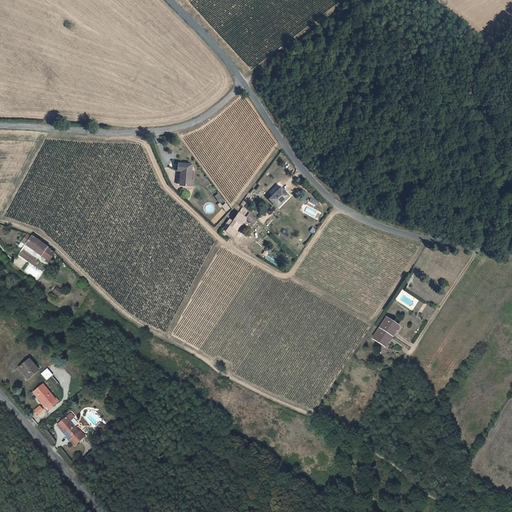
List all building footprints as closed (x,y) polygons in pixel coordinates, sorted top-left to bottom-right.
[(179,178),(191,178),(192,172),(189,172),(190,157),(178,156),(177,163),(180,164),(179,171),(179,178)] [(290,192),(281,182),(270,193),(278,203),(290,192)] [(221,206),(225,211),(229,208),(225,203),(221,206)] [(253,222),(258,217),(245,203),(232,219),(230,217),(224,226),(227,228),(230,223),(237,227),(241,221),(242,221),(247,215),(253,222)] [(31,237),(27,235),(23,242),(48,260),(52,255),(46,248),(31,237)] [(18,255),(34,265),(36,263),(37,264),(39,261),(22,250),(18,255)] [(64,292),(57,287),(55,292),(62,296),(64,292)] [(384,319),(397,326),(400,322),(387,314),(384,319)] [(380,324),(394,333),(397,328),(396,327),(397,326),(384,319),(380,324)] [(390,339),(394,333),(380,324),(373,334),(386,343),(389,338),(390,339)] [(26,375),(28,378),(37,369),(28,358),(20,365),(27,373),(26,374),(26,375)] [(20,365),(18,367),(26,375),(26,374),(27,373),(20,365)] [(46,380),(52,375),(47,368),(40,374),(46,380)] [(34,390),(43,401),(41,403),(44,406),(45,405),(48,408),(55,402),(53,399),(54,398),(42,383),(34,390)] [(41,403),(43,401),(34,390),(32,392),(41,403)] [(38,405),(33,410),(36,413),(42,409),(38,405)] [(84,438),(66,417),(60,423),(69,434),(66,436),(75,445),(84,438)] [(66,436),(69,434),(60,423),(57,425),(66,436)] [(98,431),(104,426),(101,423),(95,427),(98,431)]
